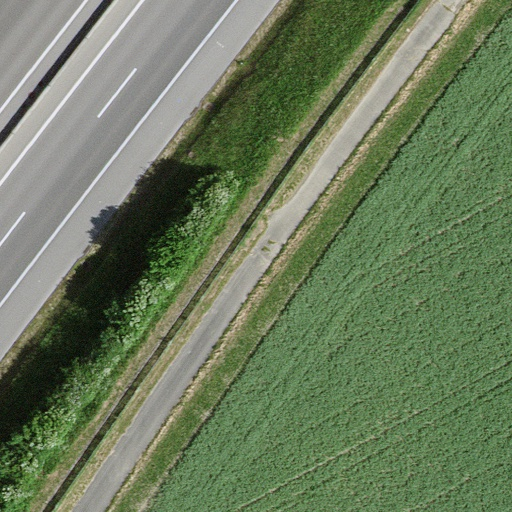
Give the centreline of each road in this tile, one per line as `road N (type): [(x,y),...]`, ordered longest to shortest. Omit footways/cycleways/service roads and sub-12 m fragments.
road 1 (track): [(455,0),(258,261),(89,511)]
road 2 (motorway): [(0,244),(190,0)]
